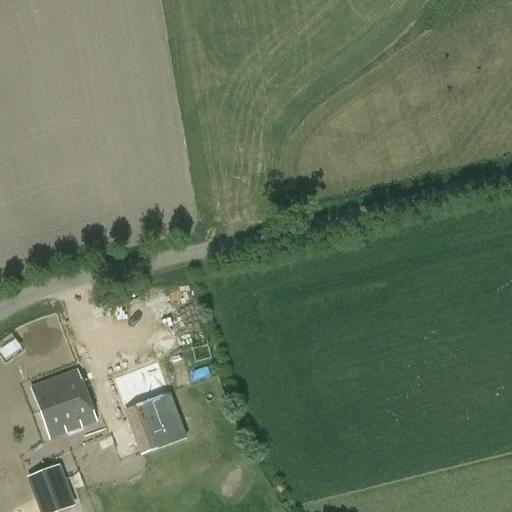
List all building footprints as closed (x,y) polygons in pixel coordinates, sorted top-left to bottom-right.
[(36,313),(42,336),(67,329),(61,307),(36,313)] [(10,334),(0,337),(0,376),(22,368),(10,334)] [(74,365),(28,383),(47,432),(93,414),(74,365)] [(140,456),(186,439),(169,394),(124,411),(140,456)] [(79,474),(89,487),(114,470),(104,456),(79,474)] [(27,481),(39,511),(60,511),(71,508),(57,470),(27,481)] [(177,477),(156,489),(161,498),(182,487),(177,477)]
